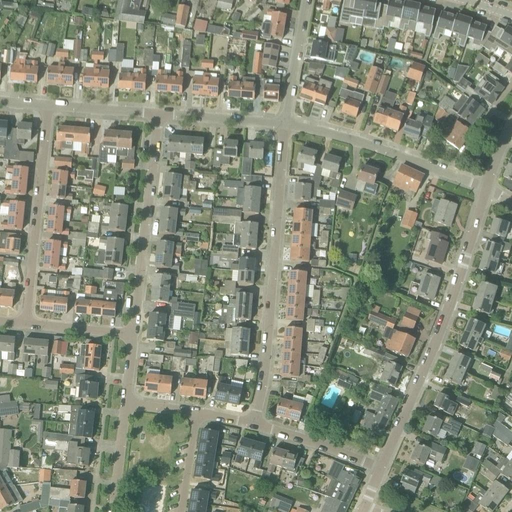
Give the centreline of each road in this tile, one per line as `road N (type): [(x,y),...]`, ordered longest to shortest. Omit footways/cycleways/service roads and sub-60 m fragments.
road 1 (residential): [(254,423),(283,123)]
road 2 (residential): [(380,468),(441,324),(486,188)]
road 3 (residential): [(132,334),(157,115)]
road 4 (residential): [(25,324),(47,106)]
road 5 (residential): [(486,188),(283,123)]
road 6 (residential): [(380,468),(254,423)]
road 7 (residential): [(283,123),(157,115)]
road 8 (residential): [(283,123),(306,0)]
